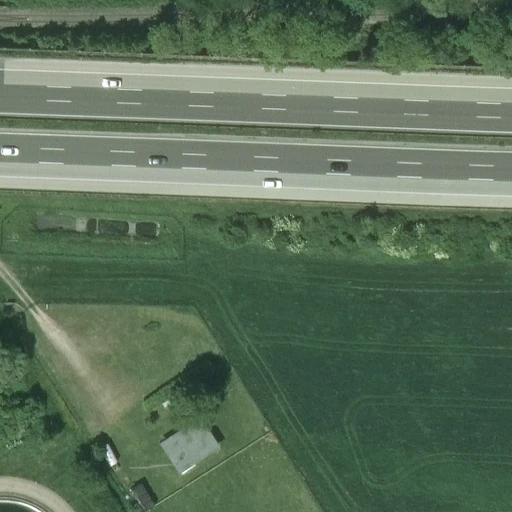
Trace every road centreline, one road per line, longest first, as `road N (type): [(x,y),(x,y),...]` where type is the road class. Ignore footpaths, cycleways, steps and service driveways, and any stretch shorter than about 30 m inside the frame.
road 1 (motorway): [(0,151),(511,173)]
road 2 (motorway): [(511,111),(0,93)]
